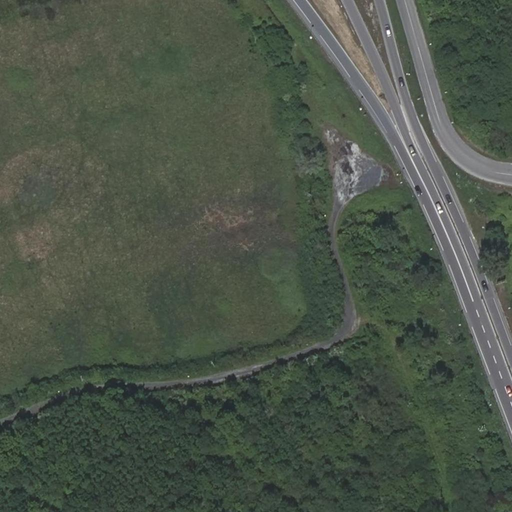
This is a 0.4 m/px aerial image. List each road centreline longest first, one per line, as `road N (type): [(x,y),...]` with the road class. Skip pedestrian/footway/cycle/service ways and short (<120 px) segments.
road 1 (unclassified): [(0,425),(77,391),(258,368),(347,330),(351,314),(331,242),(342,195)]
road 2 (primary): [(511,356),(407,101),(380,0)]
road 3 (trunk): [(300,0),(380,111),(479,318)]
road 4 (primary): [(347,0),(442,210),(479,318)]
road 5 (tertiary): [(511,174),(477,166),(448,139),(405,0)]
